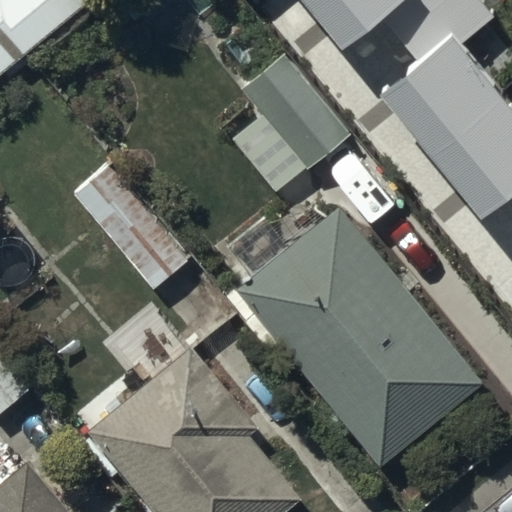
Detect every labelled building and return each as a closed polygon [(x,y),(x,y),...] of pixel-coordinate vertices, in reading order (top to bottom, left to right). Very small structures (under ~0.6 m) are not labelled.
[(0,0),(0,71),(86,1),(85,0),(0,0)] [(488,0),(394,0),(431,46),(488,0)] [(261,109),(230,133),(274,189),(350,129),(287,49),(241,85),(261,109)] [(511,68),(400,160),(511,297),(511,68)] [(109,161),(74,191),(153,285),(189,255),(109,161)] [(337,200),(235,284),(382,461),(484,378),(337,200)] [(192,342),(88,426),(157,511),(279,511),(300,495),(247,430),(257,422),(192,342)] [(0,412),(1,415),(31,391),(0,352),(0,412)] [(0,511),(70,511),(27,459),(0,480),(0,511)]
